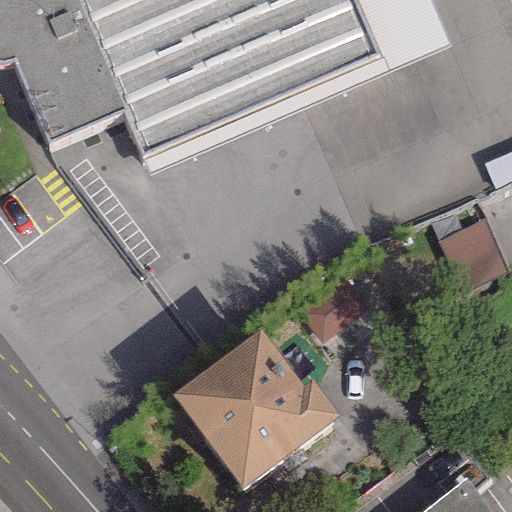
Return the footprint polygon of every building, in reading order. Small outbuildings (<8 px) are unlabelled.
[(0,0),(0,61),(11,59),(47,141),(121,109),(140,158),(378,57),(354,0),(0,0)] [(449,47),(429,0),(354,0),(378,57),(140,158),(148,176),(449,47)] [(511,183),(511,151),(482,164),(493,192),(511,183)] [(507,272),(481,219),(434,242),(459,294),(507,272)] [(299,314),(320,345),(366,312),(346,281),(299,314)] [(260,330),(170,395),(238,489),(338,417),(310,379),(300,386),(260,330)] [(487,511),(461,478),(419,511),(487,511)]
